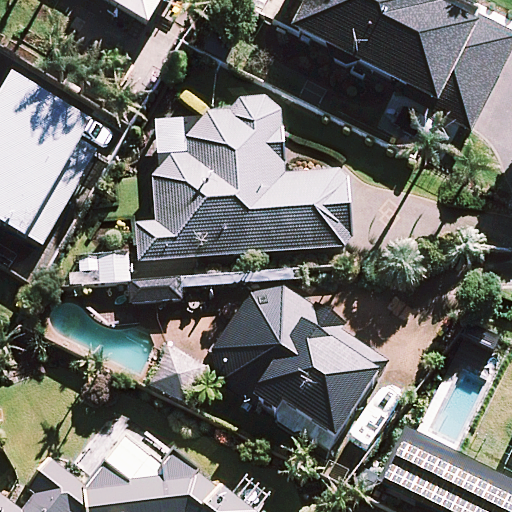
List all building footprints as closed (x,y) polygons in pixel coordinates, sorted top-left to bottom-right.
[(93,0),(145,31),(164,0),(93,0)] [(511,52),(511,34),(445,0),(284,0),(271,26),(435,110),(432,116),(469,136),(511,52)] [(54,49),(5,18),(0,26),(0,43),(41,70),(54,49)] [(79,149),(90,129),(0,77),(0,228),(40,251),(94,158),(79,149)] [(283,180),(277,101),(213,106),(197,127),(148,130),(155,227),(135,229),(138,266),(347,251),(341,176),(283,180)] [(125,259),(81,263),(84,289),(128,284),(125,259)] [(180,305),(179,283),(128,285),(129,307),(180,305)] [(343,331),(282,293),(250,301),(215,357),(217,387),(245,404),(252,393),(332,444),(382,365),(338,338),(343,331)] [(68,479),(45,462),(23,492),(30,498),(19,511),(18,511),(0,498),(0,511),(244,511),(113,417),(68,479)]
